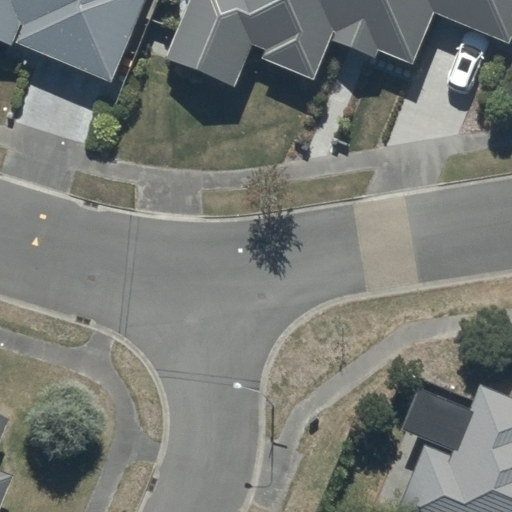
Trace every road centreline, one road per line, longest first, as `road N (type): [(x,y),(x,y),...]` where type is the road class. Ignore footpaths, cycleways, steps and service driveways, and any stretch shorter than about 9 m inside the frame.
road 1 (residential): [(511,236),(245,287)]
road 2 (residential): [(245,287),(0,234)]
road 3 (residential): [(181,511),(207,448),(245,287)]
